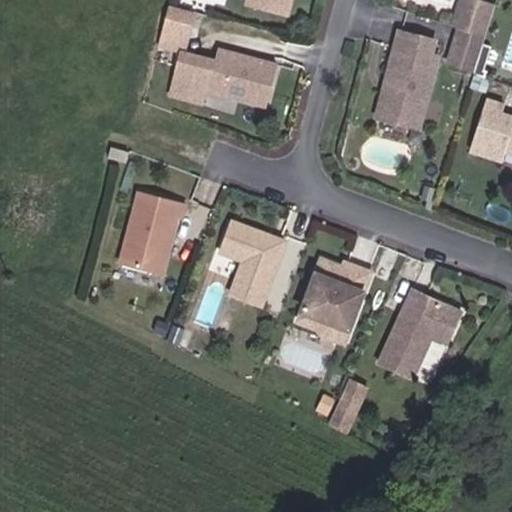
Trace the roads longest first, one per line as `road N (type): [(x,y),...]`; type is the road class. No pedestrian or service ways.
road 1 (residential): [(511,265),(301,185)]
road 2 (residential): [(352,0),(301,185)]
road 3 (residential): [(301,185),(162,132)]
